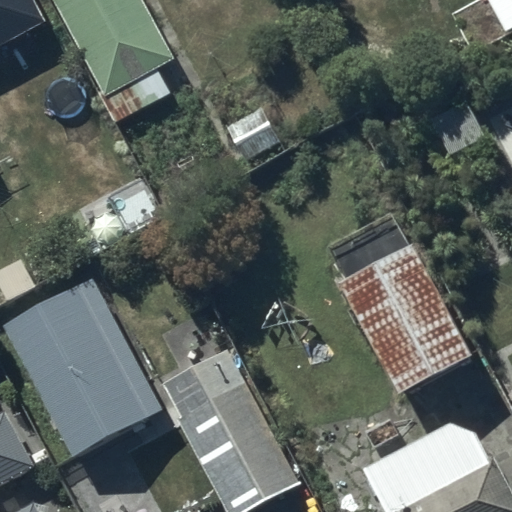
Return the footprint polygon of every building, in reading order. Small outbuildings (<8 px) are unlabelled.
[(0,0),(0,51),(56,20),(44,0),(0,0)] [(178,62),(144,0),(58,0),(110,98),(178,62)] [(511,33),(511,0),(492,0),(511,34),(511,33)] [(230,84),(208,97),(229,133),(232,132),(250,164),(289,142),(271,109),(251,120),(230,84)] [(400,217),(336,253),(355,287),(349,290),(412,401),(486,360),(424,250),(419,252),(400,217)] [(97,281),(9,330),(83,460),(171,410),(97,281)] [(257,511),(307,486),(234,352),(169,386),(188,422),(183,425),(230,511),(257,511)] [(0,422),(0,490),(40,470),(12,416),(0,422)] [(388,511),(511,511),(511,482),(501,461),(496,464),(482,437),(457,425),(367,472),(388,511)]
